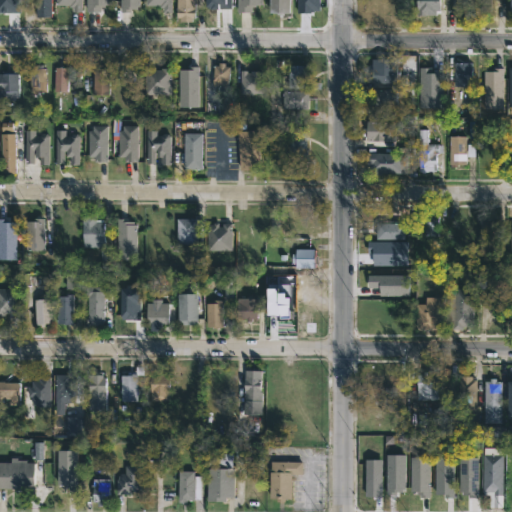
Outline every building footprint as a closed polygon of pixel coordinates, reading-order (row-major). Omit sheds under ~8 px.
[(0,0),(17,0),(17,11),(0,11),(0,0)] [(49,0),(49,18),(32,18),(32,0),(49,0)] [(54,0),(82,0),(82,11),(71,11),(71,8),(54,8),(54,0)] [(110,0),(86,0),(86,12),(110,12),(110,0)] [(120,0),(139,0),(139,12),(120,11),(120,0)] [(145,0),(171,0),(171,13),(162,13),(162,9),(145,8),(145,0)] [(188,0),(188,2),(194,2),(194,17),(190,17),(190,22),(178,22),(178,18),(175,18),(175,2),(179,2),(179,0),(188,0)] [(231,0),(231,10),(206,9),(206,0),(231,0)] [(236,0),(262,0),(262,2),(256,2),(256,8),(250,8),(250,13),(236,13),(236,0)] [(279,13),(267,13),(267,0),(288,0),(288,13),(279,13)] [(295,0),(318,0),(318,12),(295,12),(295,0)] [(426,16),(415,16),(415,0),(440,0),(440,11),(426,11),(426,16)] [(472,0),(472,18),(457,17),(457,14),(452,14),(452,0),(472,0)] [(490,0),(490,13),(477,13),(476,0),(490,0)] [(199,60),(199,102),(175,102),(175,63),(190,63),(190,65),(193,65),(193,60),(199,60)] [(224,61),(224,65),(229,65),(228,86),(212,86),(212,64),(217,64),(217,61),(224,61)] [(383,63),(383,66),(395,66),(395,84),(372,84),(372,86),(359,86),(359,78),(371,78),(371,63),(383,63)] [(471,63),(471,86),(462,86),(462,83),(453,83),(453,63),(471,63)] [(305,66),(305,70),(308,70),(308,82),(305,82),(305,87),(288,87),(288,64),(305,64),(305,66)] [(441,64),(440,94),(433,94),(433,92),(427,92),(428,67),(433,67),(433,64),(441,64)] [(44,65),(46,92),(40,92),(40,95),(30,96),(28,69),(30,69),(30,65),(44,65)] [(102,65),(102,69),(109,69),(109,95),(92,95),(92,65),(102,65)] [(79,68),(78,82),(67,81),(67,93),(53,92),(54,67),(79,68)] [(154,67),(154,71),(159,71),(160,68),(170,68),(170,95),(144,94),(145,67),(154,67)] [(504,67),(504,107),(484,106),(484,71),(494,71),(494,67),(504,67)] [(10,71),(10,74),(19,74),(19,98),(0,98),(0,74),(1,74),(1,71),(10,71)] [(248,73),(262,72),(261,94),(240,93),(240,71),(246,71),(246,73),(248,73)] [(385,90),(385,98),(396,98),(396,101),(408,101),(408,110),(398,110),(398,118),(367,118),(367,98),(373,98),(373,90),(385,90)] [(308,110),(282,110),(282,91),(308,92),(308,110)] [(395,121),(394,141),(366,140),(367,120),(395,121)] [(107,126),(107,161),(93,161),(93,156),(87,156),(87,131),(91,131),(91,126),(107,126)] [(137,126),(137,161),(123,161),(123,156),(117,157),(117,130),(122,130),(122,126),(137,126)] [(427,129),(428,134),(427,134),(428,142),(427,142),(427,144),(442,145),(442,153),(435,153),(435,172),(424,172),(424,173),(421,173),(418,172),(418,129),(427,129)] [(35,131),(35,135),(47,134),(48,136),(48,164),(39,164),(39,156),(35,156),(34,162),(25,162),(25,131),(35,131)] [(65,131),(65,136),(69,136),(71,133),(77,134),(78,136),(78,164),(69,164),(69,158),(63,158),(63,165),(53,165),(54,131),(65,131)] [(169,136),(169,166),(160,165),(160,158),(155,158),(155,164),(144,163),(145,131),(155,131),(155,135),(169,136)] [(258,144),(259,169),(253,169),(253,171),(240,171),(240,170),(238,170),(237,139),(238,139),(238,131),(263,131),(263,144),(258,144)] [(0,132),(11,132),(11,134),(14,134),(16,173),(1,174),(0,132)] [(201,170),(182,170),(183,133),(201,133),(201,170)] [(306,140),(306,147),(308,147),(307,159),(314,160),(314,172),(305,172),(306,159),(288,159),(288,133),(306,133),(306,140)] [(466,142),(465,163),(457,163),(457,166),(451,166),(451,163),(448,163),(449,135),(466,135),(466,142)] [(407,155),(406,174),(378,173),(378,176),(369,176),(370,166),(365,165),(366,153),(407,155)] [(94,215),(94,219),(102,218),(103,246),(82,247),(81,215),(94,215)] [(114,216),(134,216),(135,244),(130,245),(130,255),(114,255),(114,216)] [(43,250),(24,250),(24,220),(31,220),(31,217),(43,217),(43,250)] [(197,243),(176,243),(176,218),(197,217),(197,243)] [(508,235),(508,250),(479,248),(480,217),(490,218),(490,220),(497,220),(496,235),(508,235)] [(0,219),(0,258),(15,258),(15,219),(0,219)] [(395,219),(395,222),(403,222),(403,239),(374,239),(375,222),(387,222),(388,219),(395,219)] [(217,222),(217,226),(221,226),(221,222),(230,222),(230,250),(207,250),(206,224),(217,222)] [(410,264),(373,264),(373,250),(368,250),(368,242),(410,242),(410,264)] [(314,248),(314,254),(316,254),(316,262),(314,262),(314,267),(294,267),(294,262),(291,262),(291,253),(295,253),(295,248),(314,248)] [(411,296),(411,274),(368,274),(368,286),(379,286),(379,296),(411,296)] [(105,286),(105,295),(112,295),(112,306),(103,306),(102,324),(88,324),(88,320),(87,320),(87,296),(84,296),(84,286),(105,286)] [(473,288),(472,325),(462,324),(462,329),(445,327),(446,292),(453,292),(453,287),(473,288)] [(18,302),(18,315),(7,315),(7,311),(4,311),(4,316),(0,316),(0,288),(18,288),(18,302)] [(196,319),(196,325),(179,325),(179,319),(177,319),(176,292),(196,292),(196,319)] [(66,324),(55,324),(55,295),(72,293),(72,323),(66,324)] [(442,309),(442,312),(444,312),(444,327),(436,327),(436,329),(427,329),(428,331),(415,329),(415,303),(424,303),(424,296),(442,296),(442,309)] [(41,324),(35,325),(34,298),(50,297),(51,322),(41,323),(41,324)] [(251,317),(251,320),(244,320),(244,318),(235,318),(236,297),(257,297),(257,318),(251,317)] [(160,298),(161,302),(168,302),(168,323),(146,324),(145,302),(151,302),(151,298),(160,298)] [(222,305),(223,326),(206,325),(205,302),(211,302),(211,299),(222,299),(222,305)] [(372,380),(367,380),(367,365),(390,365),(390,380),(372,380)] [(259,414),(243,414),(244,369),(260,370),(259,414)] [(102,371),(102,376),(105,376),(105,409),(96,409),(96,412),(90,412),(90,409),(87,409),(87,373),(94,374),(94,370),(102,371)] [(430,371),(430,373),(443,373),(443,384),(439,384),(439,390),(436,390),(436,398),(417,398),(417,373),(423,373),(423,371),(430,371)] [(73,402),(54,402),(54,373),(73,374),(73,402)] [(136,401),(119,401),(119,374),(136,373),(136,401)] [(168,399),(149,399),(149,374),(168,375),(168,399)] [(473,375),(473,379),(476,379),(475,414),(458,413),(459,378),(461,378),(461,375),(473,375)] [(49,376),(49,405),(30,405),(30,396),(27,396),(27,386),(30,386),(29,380),(37,380),(37,378),(40,378),(40,376),(49,376)] [(501,380),(501,423),(482,422),(482,407),(484,407),(484,381),(489,381),(489,378),(495,378),(495,380),(501,380)] [(0,380),(3,381),(18,382),(18,403),(8,403),(8,398),(0,398),(0,380)] [(393,432),(368,433),(367,418),(393,417),(393,432)] [(56,449),(74,450),(73,486),(62,486),(62,482),(55,482),(56,449)] [(232,454),(232,468),(234,468),(233,497),(226,497),(225,501),(206,501),(207,458),(216,458),(217,453),(232,454)] [(502,453),(502,495),(493,495),(493,491),(481,491),(482,453),(502,453)] [(386,454),(405,454),(405,492),(386,492),(386,454)] [(411,457),(430,457),(430,493),(410,493),(411,457)] [(435,457),(453,457),(453,494),(435,494),(435,457)] [(459,457),(478,457),(479,496),(459,496),(459,457)] [(364,460),(381,460),(381,474),(381,496),(364,496),(364,460)] [(32,483),(32,485),(20,484),(20,488),(0,488),(0,461),(33,462),(32,483)] [(302,461),(302,474),(290,474),(290,498),(283,498),(283,502),(276,501),(276,498),(268,498),(269,461),(302,461)] [(132,490),(131,497),(122,497),(122,494),(116,494),(116,475),(118,475),(118,472),(124,472),(124,465),(140,465),(140,490),(132,490)] [(199,496),(199,499),(185,500),(185,502),(177,502),(177,471),(193,471),(193,475),(200,475),(199,496)] [(106,501),(106,506),(96,506),(96,502),(91,502),(91,478),(109,478),(108,501),(106,501)]
